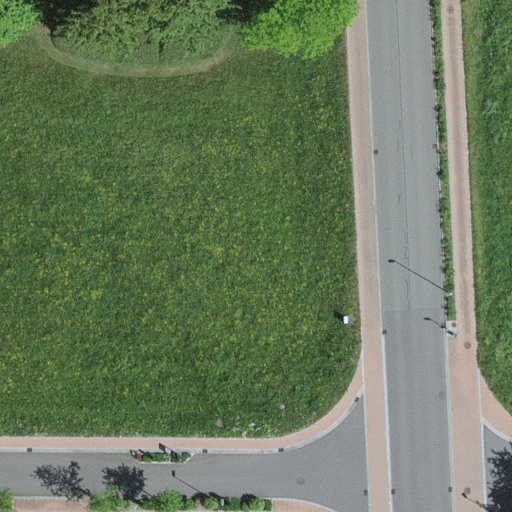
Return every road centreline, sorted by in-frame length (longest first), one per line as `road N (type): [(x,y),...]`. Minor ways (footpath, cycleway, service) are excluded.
road 1 (residential): [(425,481),(402,0)]
road 2 (residential): [(0,479),(425,481)]
